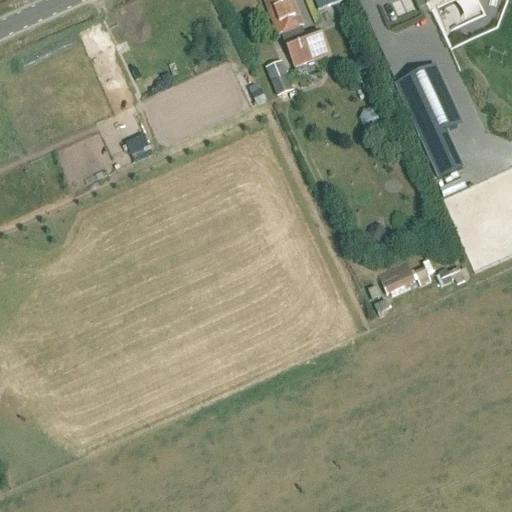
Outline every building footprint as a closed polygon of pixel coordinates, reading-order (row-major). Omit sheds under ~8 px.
[(283,37),(287,47),(295,70),(329,57),(320,32),(303,38),(300,30),(303,29),(292,0),(268,0),(269,0),(264,2),(278,39),(283,37)] [(281,65),(263,72),(268,87),(287,80),(281,65)] [(361,89),(375,83),(371,73),(357,79),(361,89)] [(435,82),(400,98),(427,157),(462,141),(435,82)] [(462,182),(439,193),(443,201),(466,191),(462,182)] [(387,297),(428,278),(425,270),(384,289),(387,297)] [(460,271),(449,276),(452,283),(455,282),(458,288),(466,284),(471,282),(465,271),(461,273),(460,271)] [(385,303),(374,308),(378,316),(389,311),(385,303)]
